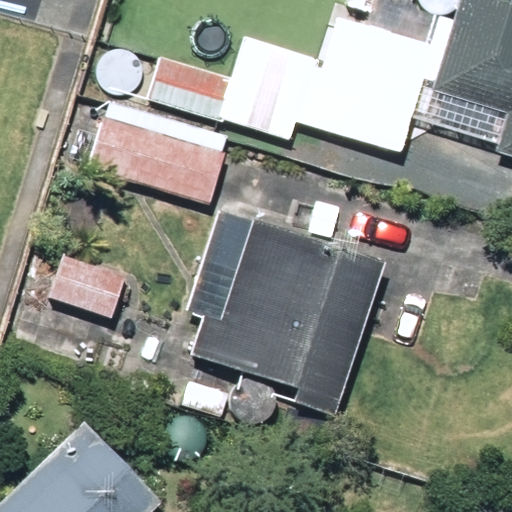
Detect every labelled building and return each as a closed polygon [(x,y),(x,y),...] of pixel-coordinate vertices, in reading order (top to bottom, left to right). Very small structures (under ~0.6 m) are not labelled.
[(498,166),(511,170),(511,0),(465,0),(434,104),(509,127),(498,166)] [(140,106),(288,153),(294,133),(398,166),(430,64),(424,63),(438,20),(392,6),(380,43),(339,28),(318,93),(308,88),(312,74),(248,53),(235,93),(151,66),(155,54),(122,45),(109,87),(120,90),(115,107),(137,114),(140,106)] [(88,180),(208,220),(224,170),(219,168),(225,150),(110,112),(88,180)] [(317,209),(310,238),(333,244),(340,214),(317,209)] [(210,379),(300,409),(294,429),(338,422),(386,281),(343,277),(256,238),(255,243),(217,229),(201,277),(237,290),(221,338),(206,333),(191,379),(208,385),(210,379)] [(49,312),(109,334),(113,324),(121,327),(127,311),(118,308),(127,281),(109,275),(105,287),(83,279),(87,267),(67,259),(49,312)] [(150,511),(82,440),(8,511),(150,511)]
